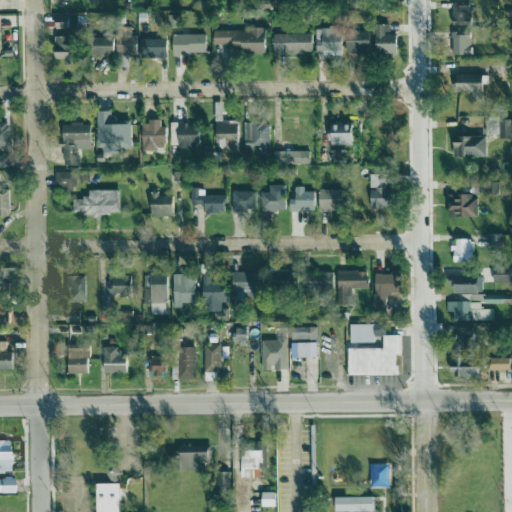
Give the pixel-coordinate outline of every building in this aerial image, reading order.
[(471,3),(452,3),(452,25),(471,25),(471,3)] [(181,28),(182,15),(168,14),(168,27),(181,28)] [(55,30),(69,29),(69,16),(55,16),(55,30)] [(397,54),(396,34),(389,34),(389,24),(374,25),(375,55),(397,54)] [(137,35),(131,35),(131,28),(117,28),(116,55),(136,55),(137,35)] [(214,29),(214,44),(232,44),(233,54),(265,54),(264,29),(214,29)] [(316,55),(342,55),(342,29),(316,29),(316,55)] [(470,55),(470,32),(452,32),(452,55),(470,55)] [(172,34),(173,54),(206,53),(205,33),(172,34)] [(273,34),(274,54),(312,53),(312,33),(273,34)] [(347,53),(366,52),(366,35),(347,36),(347,53)] [(55,60),(74,60),(73,36),(54,36),(55,60)] [(94,55),(113,55),(113,38),(94,37),(94,55)] [(166,38),(140,39),(141,58),(166,57),(166,38)] [(483,74),(456,74),(455,91),(483,91),(483,74)] [(129,120),(111,121),(111,111),(98,111),(99,151),(130,151),(129,120)] [(484,134),(500,135),(499,138),(510,139),(511,119),(485,118),(484,134)] [(142,150),(166,149),(165,126),(160,126),(160,121),(141,121),(142,150)] [(216,121),(215,150),(237,151),(237,121),(216,121)] [(244,155),(269,154),(268,122),(243,122),(244,155)] [(307,144),(307,122),(289,122),(289,128),(281,128),(281,140),(297,139),(297,145),(307,144)] [(352,144),(351,122),(331,122),(331,145),(352,144)] [(9,124),(0,123),(0,146),(3,147),(3,154),(8,154),(9,124)] [(61,123),(61,147),(63,147),(63,166),(77,166),(77,149),(90,149),(90,123),(61,123)] [(178,149),(198,149),(198,123),(170,124),(170,143),(178,143),(178,149)] [(454,157),(486,157),(486,136),(453,136),(454,157)] [(345,161),(346,148),(333,148),(333,161),(345,161)] [(309,150),(273,151),(273,163),(309,163),(309,150)] [(9,155),(0,155),(0,160),(0,168),(10,167),(9,155)] [(76,187),(76,172),(55,171),(55,186),(76,187)] [(370,188),(370,209),(390,208),(389,185),(391,185),(390,174),(369,175),(369,188),(370,188)] [(481,182),(471,182),(471,194),(481,193),(481,182)] [(261,192),(261,211),(285,211),(284,184),(269,185),(269,192),(261,192)] [(289,199),(289,211),(315,210),(314,191),(304,191),(304,186),(294,187),(295,198),(289,199)] [(191,204),(204,204),(204,213),(225,213),(224,195),(204,195),(204,188),(190,188),(191,204)] [(318,211),(342,212),(343,189),(319,189),(318,211)] [(119,190),(88,190),(88,198),(73,198),(73,215),(120,214),(119,190)] [(9,191),(0,191),(0,215),(9,216),(9,191)] [(233,213),(247,213),(247,209),(255,209),(255,191),(232,192),(233,213)] [(151,217),(173,216),(173,194),(151,194),(151,217)] [(476,194),(448,194),(448,218),(476,217),(476,194)] [(501,234),(487,234),(488,249),(502,249),(501,234)] [(453,262),(473,262),(472,239),(452,240),(453,262)] [(511,281),(511,267),(493,267),(493,282),(511,281)] [(338,306),(351,305),(351,290),(366,289),(366,270),(337,271),(338,306)] [(302,289),(333,290),(334,272),(303,271),(302,289)] [(232,273),(233,299),(261,298),(260,272),(232,273)] [(298,290),(297,272),(283,273),(284,291),(298,290)] [(143,273),(144,304),(150,304),(150,314),(166,314),(166,273),(143,273)] [(227,302),(227,282),(211,282),(210,273),(202,274),(203,312),(221,311),(221,302),(227,302)] [(195,304),(195,282),(181,282),(181,274),(172,274),(173,305),(195,304)] [(391,274),(374,274),(375,301),(391,300),(391,274)] [(85,275),(65,276),(65,303),(85,302),(85,275)] [(130,275),(109,275),(109,294),(120,293),(120,297),(130,297),(130,275)] [(450,294),(481,293),(481,275),(450,275),(450,294)] [(502,295),(484,295),(484,304),(502,304),(502,295)] [(493,321),(493,309),(480,309),(480,302),(446,302),(446,312),(454,312),(454,321),(493,321)] [(65,322),(79,322),(80,310),(66,310),(65,322)] [(374,324),(350,324),(351,343),(374,343),(374,324)] [(318,341),(317,327),(297,327),(297,358),(311,358),(311,341),(318,341)] [(456,340),(472,340),(473,328),(457,328),(456,340)] [(348,348),(348,375),(397,375),(397,355),(401,355),(400,335),(383,335),(383,348),(348,348)] [(261,340),(262,370),(288,370),(287,339),(261,340)] [(0,370),(12,370),(11,352),(6,352),(6,341),(0,341),(0,370)] [(68,373),(88,373),(88,344),(68,345),(68,373)] [(204,345),(204,372),(220,372),(221,345),(204,345)] [(104,373),(127,373),(126,355),(117,355),(117,347),(103,347),(104,373)] [(195,348),(178,348),(179,379),(195,379),(195,348)] [(149,374),(166,373),(165,357),(148,357),(149,374)] [(478,375),(477,358),(452,358),(452,376),(478,375)] [(491,370),(511,371),(511,359),(491,358),(491,370)] [(0,440),(0,472),(9,473),(9,441),(0,440)] [(240,478),(260,478),(261,442),(247,442),(247,455),(241,455),(240,478)] [(180,469),(209,470),(209,446),(180,446),(180,469)] [(217,489),(230,489),(230,472),(216,472),(217,489)] [(13,479),(0,478),(0,493),(13,493),(13,479)] [(119,511),(119,484),(96,484),(96,511),(119,511)] [(262,507),(275,507),(275,492),(262,493),(262,507)] [(335,511),(335,497),(372,497),(373,511),(335,511)]
